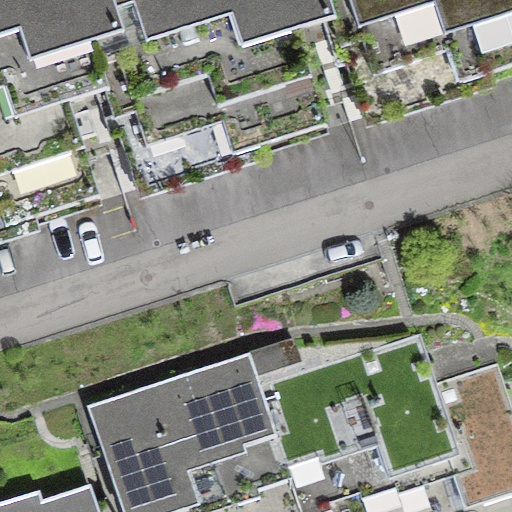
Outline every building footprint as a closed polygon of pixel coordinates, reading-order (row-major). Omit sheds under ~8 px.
[(0,0),(0,28),(47,13),(61,56),(94,45),(124,36),(112,0),(0,0)] [(112,0),(116,12),(152,0),(155,0),(168,37),(246,12),(257,47),(296,33),(336,21),(332,9),(329,0),(112,0)] [(511,0),(329,0),(332,9),(360,0),(372,0),(384,34),(462,9),(473,44),(511,31),(511,0)] [(511,31),(473,44),(462,9),(384,34),(372,0),(360,0),(332,9),(336,21),(348,59),(352,72),(392,60),(397,78),(476,53),(485,81),(511,72),(511,31)] [(94,45),(61,56),(47,13),(0,28),(0,79),(30,70),(36,89),(102,69),(94,45)] [(222,88),(229,108),(261,97),(312,80),(296,33),(257,47),(246,50),(109,93),(105,95),(114,122),(135,116),(222,88)] [(0,142),(74,118),(70,106),(105,95),(109,93),(102,69),(36,89),(30,70),(0,79),(0,142)] [(222,88),(135,116),(146,150),(251,117),(261,150),(327,129),(312,80),(229,108),(222,88)] [(0,197),(24,190),(34,222),(100,201),(74,118),(0,142),(0,197)] [(226,281),(234,308),(383,260),(375,234),(226,281)] [(0,511),(329,511),(328,506),(338,502),(340,511),(511,511),(511,415),(496,364),(435,384),(419,335),(260,386),(249,355),(88,407),(106,463),(122,511),(118,511),(96,511),(89,487),(42,502),(39,492),(0,504),(0,511)]
